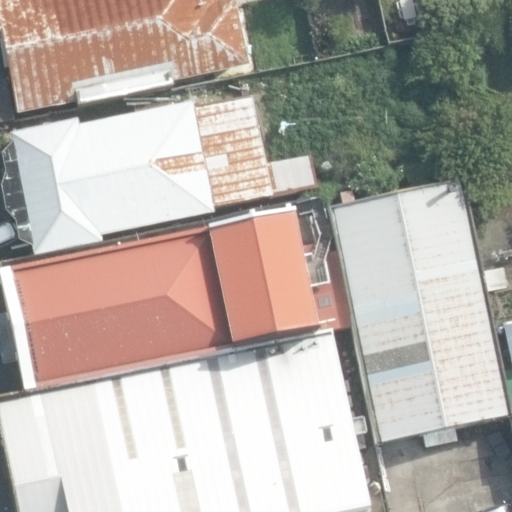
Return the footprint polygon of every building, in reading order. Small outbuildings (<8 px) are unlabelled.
[(0,83),(0,124),(17,121),(16,116),(78,103),(79,108),(173,88),(172,85),(248,69),(234,0),(230,0),(214,4),(213,0),(0,0),(0,39),(1,39),(10,82),(0,83)] [(31,250),(35,257),(99,244),(98,236),(213,211),(212,210),(317,187),(310,155),(264,165),(250,100),(194,112),(194,109),(193,109),(192,106),(78,131),(76,122),(8,136),(11,148),(1,157),(5,176),(1,190),(6,215),(14,223),(17,244),(31,250)] [(504,158),(511,156),(511,115),(497,118),(504,158)] [(329,214),(379,446),(510,417),(460,186),(329,214)] [(292,218),(5,278),(30,396),(317,336),(292,218)] [(501,270),(500,261),(480,264),(485,295),(509,291),(505,269),(501,270)] [(367,511),(330,335),(317,336),(30,396),(21,398),(0,403),(0,451),(12,511),(367,511)]
